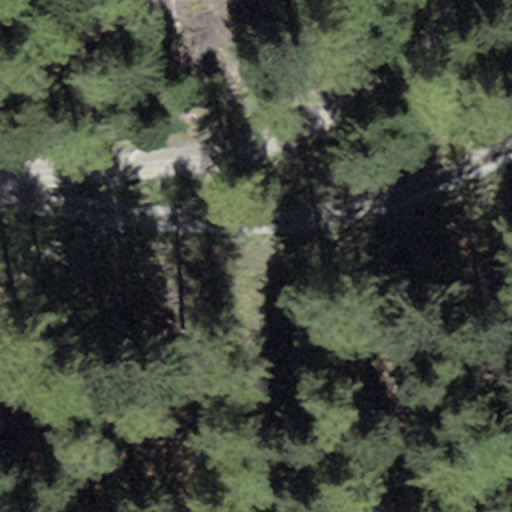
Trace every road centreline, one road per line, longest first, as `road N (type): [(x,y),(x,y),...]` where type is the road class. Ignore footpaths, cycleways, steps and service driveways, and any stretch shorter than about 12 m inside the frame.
road 1 (track): [(0,177),(498,216),(511,205)]
road 2 (track): [(437,0),(369,82),(290,130),(195,159),(0,173)]
